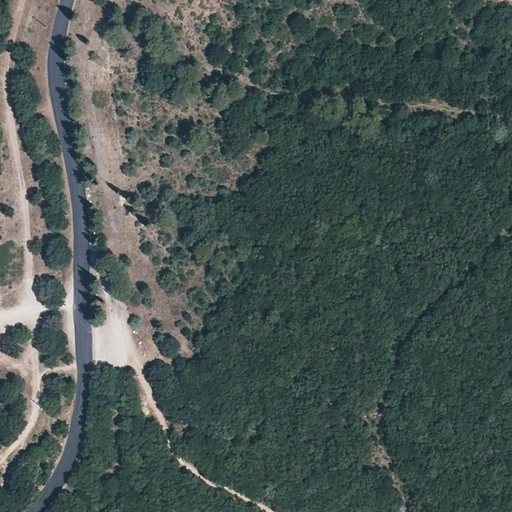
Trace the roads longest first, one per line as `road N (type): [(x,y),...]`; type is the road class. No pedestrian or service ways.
road 1 (tertiary): [(66,0),(53,64),(81,238),(81,399),(76,437),(34,511)]
road 2 (track): [(4,73),(33,311)]
road 3 (track): [(0,461),(34,422),(40,371),(33,311)]
